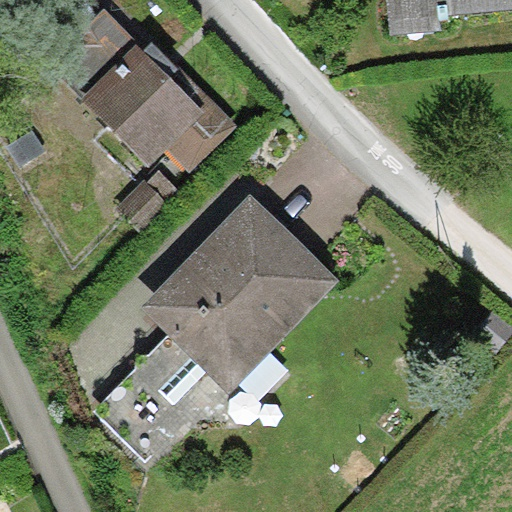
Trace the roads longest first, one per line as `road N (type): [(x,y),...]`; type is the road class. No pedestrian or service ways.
road 1 (residential): [(470,260),(287,88),(215,0)]
road 2 (residential): [(82,511),(0,337)]
